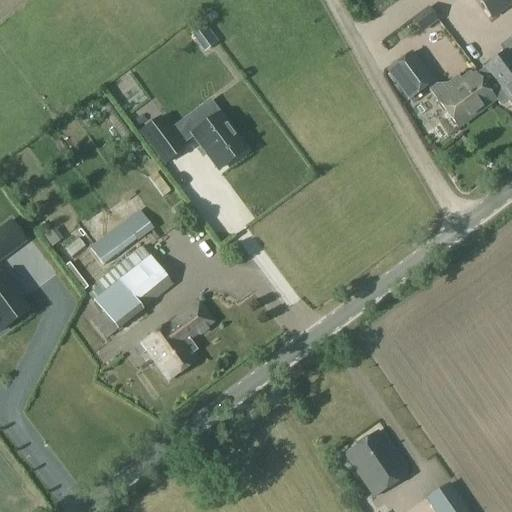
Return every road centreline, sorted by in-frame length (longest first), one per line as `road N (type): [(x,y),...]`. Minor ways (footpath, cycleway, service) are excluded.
road 1 (unclassified): [(74,511),(511,186)]
road 2 (unknown): [(276,361),(255,326),(212,292),(177,301),(110,348),(68,316)]
